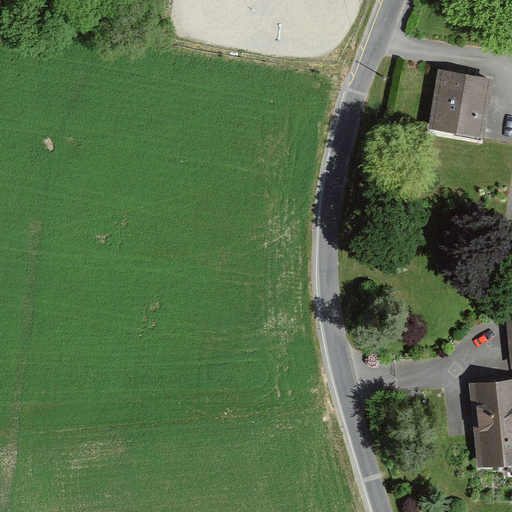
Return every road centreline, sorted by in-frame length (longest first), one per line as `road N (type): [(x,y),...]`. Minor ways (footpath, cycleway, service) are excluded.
road 1 (residential): [(377,511),(330,324),(327,265),(332,194),(355,95),(394,0)]
road 2 (unknown): [(344,385),(490,354)]
